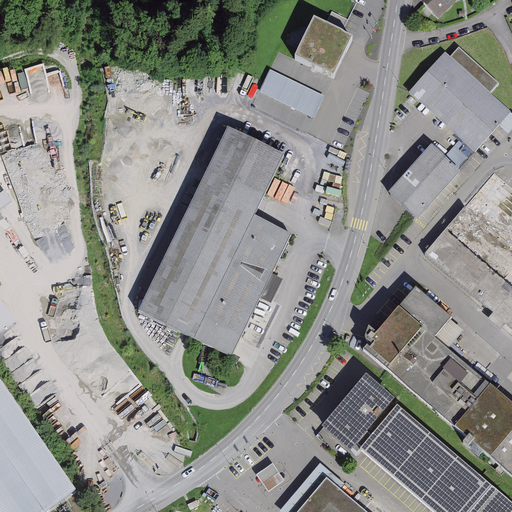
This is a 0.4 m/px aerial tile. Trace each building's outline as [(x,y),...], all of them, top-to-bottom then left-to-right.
[(410,0),(434,23),(456,0),(410,0)] [(297,49),(305,33),(295,28),(287,45),(297,49)] [(292,85),(332,104),(351,63),(312,44),(292,85)] [(443,55),(405,97),(472,155),(508,115),(487,97),(496,86),(455,51),(448,60),(443,55)] [(283,161),(225,134),(138,317),(233,362),(292,238),(255,220),(283,161)] [(425,147),(382,195),(413,223),(456,175),(425,147)] [(511,195),(489,176),(420,258),(511,334),(511,195)] [(0,205),(0,206),(11,198),(0,182),(0,205)] [(459,333),(404,287),(350,351),(377,373),(396,350),(413,364),(409,369),(440,396),(455,377),(440,364),(445,358),(441,355),(459,333)] [(0,310),(0,334),(12,327),(0,310)] [(0,376),(0,511),(45,511),(78,490),(0,376)] [(386,401),(356,377),(313,429),(343,453),(386,401)] [(511,414),(481,389),(447,429),(511,482),(511,414)] [(511,511),(511,507),(388,408),(352,452),(425,511),(511,511)] [(271,489),(287,477),(273,460),(258,473),(271,489)] [(357,511),(320,481),(293,511),(357,511)]
